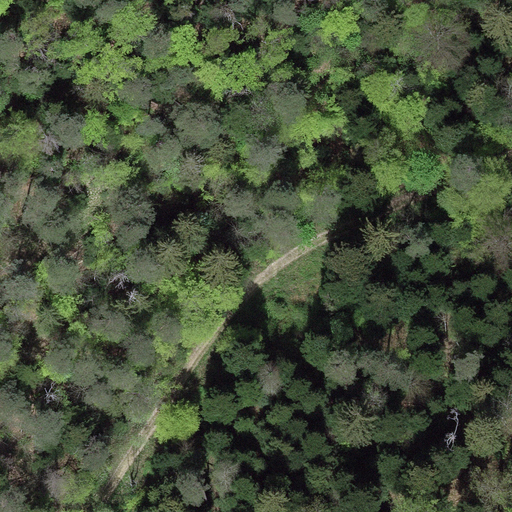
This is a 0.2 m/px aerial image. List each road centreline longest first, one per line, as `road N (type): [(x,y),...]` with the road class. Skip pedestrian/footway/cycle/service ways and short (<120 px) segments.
road 1 (track): [(511,35),(450,18),(318,71),(236,111),(66,238),(0,273)]
road 2 (track): [(511,153),(369,211),(284,260),(194,356),(92,511)]
